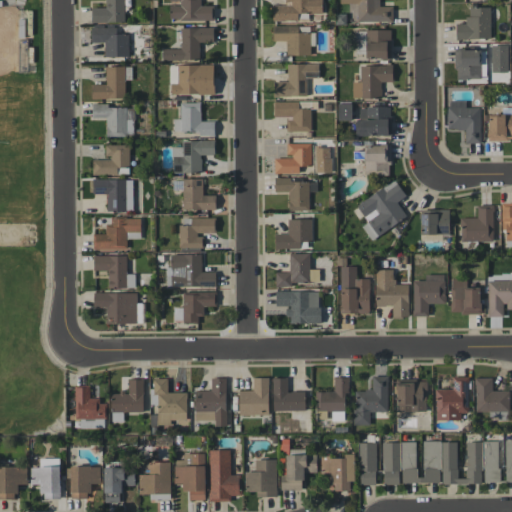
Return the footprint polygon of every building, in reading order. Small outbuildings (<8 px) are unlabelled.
[(91,7),(91,22),(124,22),(123,0),(105,0),(105,7),(91,7)] [(213,20),(213,5),(201,5),(200,0),(168,0),(169,3),(169,20),(213,20)] [(285,0),(285,5),(272,5),(272,20),(308,20),(308,14),(321,14),(320,0),(285,0)] [(339,0),(340,3),(355,3),(355,11),(349,11),(348,21),(392,22),(392,6),(378,6),(378,0),(339,0)] [(490,38),(490,7),(467,7),(467,23),(456,23),(456,39),(490,38)] [(286,55),(310,55),(310,33),(297,33),(297,25),(273,25),(273,41),(286,41),(286,55)] [(104,57),(128,56),(128,34),(116,34),(116,26),(91,27),(91,42),(104,42),(104,57)] [(181,28),(181,48),(162,48),(162,61),(200,60),(199,41),(214,41),(214,27),(181,28)] [(391,30),(366,29),(365,58),(390,58),(391,30)] [(365,53),(365,30),(355,30),(355,53),(365,53)] [(507,45),(492,45),(491,72),(506,72),(507,45)] [(480,49),(455,49),(455,79),(481,79),(480,49)] [(274,96),(307,96),(306,77),(319,77),(318,63),(287,64),(288,81),(273,81),(274,96)] [(170,95),(214,93),(213,64),(169,65),(170,95)] [(359,66),(360,81),(352,82),(352,99),(381,98),(381,82),(392,81),(392,65),(359,66)] [(92,98),(125,98),(124,79),(131,79),(131,66),(105,66),(105,83),(92,84),(92,98)] [(286,131),(311,131),(311,109),(297,109),(297,102),(273,101),(273,116),(287,117),(286,131)] [(480,107),(465,107),(465,101),(448,101),(448,129),(465,129),(464,143),(480,143),(480,107)] [(180,102),(180,118),(174,118),(174,131),(199,131),(199,135),(215,135),(214,120),(200,120),(200,102),(180,102)] [(106,135),(134,136),(134,107),(107,107),(107,103),(92,103),(92,118),(106,118),(106,135)] [(351,103),(337,103),(338,120),(351,120),(351,103)] [(356,136),(391,135),(390,107),(359,107),(359,119),(355,119),(356,136)] [(511,107),(502,108),(502,114),(488,114),(488,140),(511,139),(511,107)] [(201,172),(201,155),(215,154),(214,140),(181,141),(182,146),(172,147),(173,173),(201,172)] [(274,173),(299,173),(299,165),(311,165),(311,143),(286,143),(286,157),(274,157),(274,173)] [(129,144),(105,145),(105,158),(92,159),(93,175),(129,174),(129,144)] [(390,144),(364,145),(364,173),(390,172),(390,144)] [(93,193),(106,193),(107,212),(133,211),(132,178),(93,180),(93,193)] [(215,209),(216,195),(202,195),(203,178),(183,178),(182,208),(215,209)] [(309,211),(309,178),(274,179),(275,192),(288,192),(288,211),(309,211)] [(367,222),(362,226),(370,240),(406,217),(397,201),(405,196),(395,180),(356,204),(367,222)] [(511,202),(502,203),(503,240),(511,240),(511,202)] [(493,241),(492,204),(477,205),(477,217),(460,217),(460,241),(493,241)] [(449,234),(449,209),(419,210),(420,234),(449,234)] [(93,249),(126,250),(126,231),(140,231),(140,218),(107,217),(107,234),(93,234),(93,249)] [(215,217),(179,218),(180,248),(203,247),(202,233),(215,233),(215,217)] [(312,219),(287,219),(288,233),(274,234),(274,249),(300,248),(300,241),(312,241),(312,219)] [(275,287),(291,286),(291,282),(319,282),(319,269),(310,269),(309,253),(289,253),(289,272),(275,272),(275,287)] [(201,254),(170,254),(170,267),(166,267),(166,286),(216,287),(216,271),(201,271),(201,254)] [(126,255),(93,256),(93,271),(108,270),(108,288),(135,287),(134,273),(126,273),(126,255)] [(369,313),(369,278),(356,278),(356,266),(340,266),(340,313),(369,313)] [(408,284),(393,284),(393,269),(375,269),(376,306),(392,306),(392,317),(408,317),(408,284)] [(413,316),(428,316),(428,304),(444,303),(444,274),(425,274),(425,280),(412,280),(413,316)] [(480,288),(466,287),(466,279),(451,279),(450,312),(480,313),(480,288)] [(511,309),(511,280),(488,280),(487,316),(504,316),(504,309),(511,309)] [(183,292),(183,323),(198,323),(198,316),(204,316),(203,306),(216,306),(216,291),(183,292)] [(319,323),(320,291),(276,291),(275,306),(288,306),(287,323),(319,323)] [(136,323),(136,292),(93,293),(94,308),(106,308),(106,318),(113,318),(113,323),(136,323)] [(387,411),(387,376),(372,376),(372,390),(354,390),(354,425),(370,425),(370,412),(387,411)] [(452,389),(435,389),(436,420),(461,420),(461,412),(468,412),(468,376),(452,377),(452,389)] [(268,415),(269,378),(252,377),(252,391),(238,391),(238,415),(268,415)] [(346,377),(334,377),(333,391),(316,391),(315,410),(331,410),(331,421),(345,421),(346,377)] [(492,377),(475,378),(476,411),(509,411),(509,390),(492,391),(492,377)] [(186,392),(167,392),(167,379),(156,378),(156,425),(170,425),(170,419),(186,420),(186,392)] [(195,420),(214,420),(214,426),(226,426),(226,378),(211,378),(211,390),(194,391),(195,420)] [(305,410),(304,391),(288,391),(287,378),(272,378),(273,411),(305,410)] [(143,379),(127,379),(127,392),(111,392),(111,411),(143,412),(143,379)] [(426,412),(426,380),(396,380),(396,411),(426,412)] [(106,400),(89,400),(89,386),(74,386),(75,418),(106,418),(106,400)] [(105,420),(81,419),(81,427),(104,428),(105,420)] [(382,442),(383,484),(400,484),(400,483),(441,482),(441,483),(482,483),(482,482),(498,482),(498,441),(465,441),(466,478),(457,478),(456,441),(422,441),(422,477),(416,477),(416,441),(382,442)] [(375,442),(358,442),(359,485),(376,484),(375,442)] [(209,501),(231,501),(231,495),(240,495),(240,474),(230,474),(230,449),(208,450),(209,501)] [(174,460),(175,484),(182,483),(182,491),(188,491),(189,500),(205,499),(204,453),(183,453),(183,460),(174,460)] [(354,453),(344,454),(344,456),(322,457),(323,485),(334,484),(334,490),(354,490),(354,453)] [(316,472),(316,454),(285,455),(286,475),(280,475),(280,490),(303,489),(303,472),(316,472)] [(59,458),(39,458),(39,467),(30,467),(31,484),(41,484),(41,499),(60,498),(59,458)] [(276,459),(255,459),(255,471),(245,471),(245,492),(256,491),(256,497),(277,496),(276,459)] [(170,462),(148,462),(148,474),(139,474),(139,494),(149,494),(149,499),(170,499),(170,462)] [(0,466),(0,498),(17,499),(16,484),(26,484),(26,466),(0,466)] [(70,478),(71,498),(89,498),(89,483),(99,483),(99,466),(65,466),(65,478),(70,478)] [(103,502),(121,502),(121,485),(134,485),(134,468),(104,467),(103,502)]
